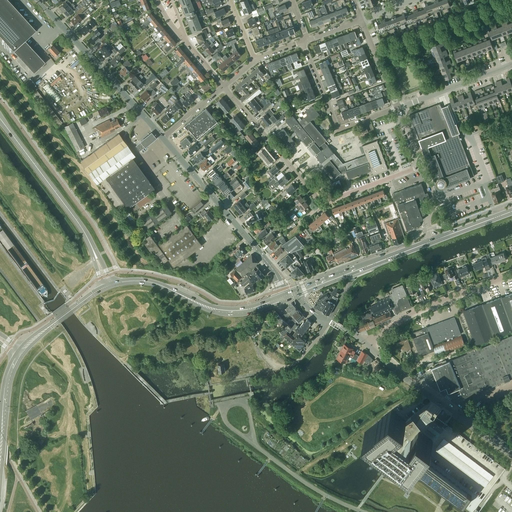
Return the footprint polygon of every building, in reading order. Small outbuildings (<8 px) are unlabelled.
[(0,0),(0,34),(34,72),(45,62),(22,36),(33,26),(9,0),(0,0)] [(59,7),(63,11),(71,3),(70,1),(68,0),(63,0),(65,2),(59,7)] [(89,0),(88,0),(87,1),(85,0),(84,0),(74,10),(78,14),(71,20),(75,25),(82,19),(80,16),(84,12),(87,15),(89,13),(90,15),(95,10),(93,8),(91,10),(89,8),(93,4),(89,0)] [(312,3),(317,0),(316,0),(308,0),(302,2),(305,9),(313,6),(312,3)] [(338,3),(343,15),(349,13),(347,7),(343,9),(341,3),(345,2),(343,0),(339,0),(337,1),(338,3)] [(438,0),(437,0),(436,1),(440,10),(443,9),(444,13),(446,12),(442,0),(439,2),(438,0)] [(443,0),(442,0),(446,12),(449,11),(447,7),(450,6),(448,0),(443,0)] [(436,11),(440,10),(436,1),(434,1),(434,3),(431,4),(436,16),(438,15),(436,11)] [(141,4),(143,9),(140,10),(140,12),(144,11),(144,10),(149,8),(146,2),(141,4)] [(181,6),(187,19),(196,16),(191,2),(181,6)] [(72,4),(71,3),(63,11),(67,16),(75,8),(74,6),(75,6),(73,3),(72,4)] [(336,18),(343,15),(338,3),(336,4),(338,10),(334,12),(336,18)] [(285,4),(278,7),(276,8),(277,11),(275,12),(275,13),(273,13),(275,18),(277,17),(281,16),(280,12),(287,9),(285,4)] [(425,5),(426,7),(429,14),(432,13),(433,17),(436,16),(431,4),(428,6),(427,4),(425,5)] [(249,5),(242,8),(245,14),(255,10),(254,8),(250,9),(249,5)] [(328,14),(330,20),(336,18),(334,12),(333,9),(331,5),(329,6),(330,10),(331,10),(332,13),(328,14)] [(325,15),(322,16),(321,17),(324,22),(330,20),(328,14),(327,14),(325,7),(323,8),(325,15)] [(424,9),(421,10),(426,22),(428,21),(426,17),(430,16),(429,14),(426,7),(424,7),(424,9)] [(214,12),(217,20),(220,19),(221,18),(220,16),(226,13),(224,8),(214,12)] [(313,20),(309,21),(311,27),(318,25),(315,19),(312,10),(308,12),(307,12),(308,15),(309,15),(310,18),(312,17),(313,20)] [(318,15),(319,17),(315,19),(318,25),(324,22),(321,17),(322,16),(321,14),(320,14),(319,10),(317,11),(318,15)] [(417,10),(415,11),(419,20),(422,19),(424,23),(426,22),(421,10),(418,12),(417,10)] [(414,13),(411,14),(415,26),(417,25),(416,21),(419,20),(415,11),(413,11),(414,13)] [(148,24),(150,22),(150,21),(154,18),(150,13),(146,16),(149,20),(146,22),(148,24)] [(402,15),(399,17),(404,28),(406,27),(404,23),(407,22),(405,15),(404,13),(402,14),(402,15)] [(415,26),(411,14),(407,16),(407,14),(405,15),(407,22),(408,24),(411,23),(413,27),(415,26)] [(192,33),(201,29),(196,16),(187,19),(192,33)] [(256,22),(259,20),(257,16),(247,20),(249,26),(256,23),(256,22)] [(396,16),(393,17),(397,26),(400,25),(401,29),(404,28),(399,17),(396,18),(396,16)] [(392,19),(389,21),(393,32),(395,31),(394,27),(397,26),(393,17),(391,18),(392,19)] [(152,29),(155,27),(154,27),(159,23),(154,18),(150,21),(150,22),(153,25),(150,27),(152,29)] [(220,19),(217,20),(210,23),(211,26),(217,24),(217,25),(219,24),(220,27),(222,26),(223,27),(230,24),(228,18),(221,21),(220,19)] [(84,35),(95,25),(90,20),(80,30),(84,35)] [(385,20),(383,21),(386,30),(389,29),(391,33),(393,32),(389,21),(386,22),(385,20)] [(511,32),(511,27),(510,23),(508,24),(506,20),(503,21),(508,33),(511,32)] [(277,27),(273,29),(275,33),(274,33),(277,40),(283,37),(280,31),(281,31),(277,21),(275,21),(277,27)] [(381,32),(386,30),(383,21),(380,22),(381,23),(378,25),(380,30),(378,30),(379,35),(382,34),(381,32)] [(508,33),(503,21),(501,22),(502,26),(500,27),(503,35),(508,33)] [(113,22),(108,26),(112,31),(117,27),(113,22)] [(291,27),(288,28),(287,29),(289,35),(296,33),(293,26),(291,22),(289,23),(291,27)] [(163,28),(159,23),(154,27),(155,27),(157,30),(155,32),(156,34),(159,32),(158,32),(163,28)] [(285,29),(281,31),(280,31),(283,37),(289,35),(287,29),(288,28),(286,24),(284,25),(285,29)] [(503,35),(500,27),(497,28),(495,24),(493,25),(498,37),(503,35)] [(498,37),(493,25),(490,26),(492,30),(489,31),(492,40),(498,37)] [(161,39),(163,37),(167,33),(163,28),(158,32),(159,32),(162,35),(159,37),(161,39)] [(227,37),(234,34),(232,28),(225,31),(224,29),(216,32),(217,35),(222,33),(224,37),(227,36),(227,37)] [(267,31),(269,35),(268,36),(270,42),(277,40),(274,33),(275,33),(273,29),(273,28),(267,30),(267,31)] [(100,38),(98,35),(101,33),(99,30),(98,31),(97,29),(94,32),(95,33),(89,39),(93,44),(100,38)] [(200,44),(205,49),(210,45),(209,44),(212,42),(209,39),(212,37),(209,33),(206,34),(206,33),(207,33),(205,29),(201,31),(204,38),(203,39),(201,34),(195,36),(197,41),(198,41),(199,44),(200,44)] [(260,30),(258,31),(260,34),(261,33),(263,38),(262,38),(264,44),(270,42),(268,36),(269,35),(267,31),(265,32),(267,36),(263,38),(260,30)] [(258,47),(264,44),(262,38),(263,38),(261,33),(260,34),(258,31),(253,33),(254,36),(259,34),(260,39),(256,41),(258,47)] [(356,31),(349,33),(352,39),(356,38),(357,41),(355,42),(357,46),(361,44),(358,37),(356,31)] [(165,44),(167,42),(171,38),(167,33),(163,37),(166,40),(163,43),(165,44)] [(355,45),(352,39),(349,33),(343,35),(346,42),(346,41),(350,40),(352,46),(355,45)] [(48,35),(38,45),(40,47),(50,37),(48,35)] [(343,35),(338,38),(340,44),(341,44),(344,42),(347,48),(349,47),(346,41),(346,42),(343,35)] [(97,49),(101,53),(108,47),(111,45),(108,42),(109,41),(106,37),(101,41),(103,43),(97,49)] [(176,43),(171,38),(167,42),(169,45),(164,49),(167,51),(172,47),(176,43)] [(338,38),(332,40),(334,46),(335,46),(339,44),(341,50),(343,49),(341,44),(340,44),(338,38)] [(234,60),(236,59),(241,55),(236,50),(233,43),(236,42),(235,39),(226,43),(227,45),(225,45),(223,46),(224,48),(231,45),(234,52),(230,55),(234,60)] [(484,40),(484,41),(488,50),(493,48),(490,39),(487,40),(486,39),(484,40)] [(336,50),(335,46),(334,46),(332,40),(326,42),(328,48),(329,48),(333,47),(334,51),(336,50)] [(483,52),(488,50),(484,41),(482,42),(481,41),(479,41),(479,43),(483,52)] [(205,49),(209,54),(214,50),(211,46),(214,44),(212,42),(209,44),(210,45),(205,49)] [(326,42),(320,44),(322,50),(323,50),(327,49),(328,53),(329,55),(331,54),(329,48),(328,48),(326,42)] [(433,52),(441,49),(440,46),(444,45),(443,42),(431,46),(433,52)] [(478,54),(483,52),(479,43),(477,44),(476,42),(474,43),(474,45),(478,54)] [(108,47),(101,53),(105,58),(111,52),(113,54),(117,51),(123,46),(120,43),(115,47),(114,46),(110,50),(108,47)] [(43,53),(46,55),(50,51),(55,56),(59,52),(52,44),(48,48),(43,53)] [(325,56),(323,50),(322,50),(320,44),(314,46),(317,53),(321,51),(322,54),(318,56),(319,59),(325,56)] [(468,45),(469,47),(473,56),(478,54),(474,45),(472,46),(471,44),(468,45)] [(123,46),(117,51),(120,54),(126,49),(123,46)] [(357,51),(358,54),(359,55),(365,53),(363,46),(357,49),(356,49),(352,50),(353,53),(357,51)] [(468,58),(473,56),(469,47),(467,48),(466,46),(463,47),(464,49),(468,58)] [(179,56),(183,52),(179,47),(174,50),(178,54),(175,56),(176,58),(179,56)] [(458,49),(459,51),(462,60),(468,58),(464,49),(461,50),(461,48),(458,49)] [(457,62),(462,60),(459,51),(456,52),(456,50),(453,51),(457,62)] [(181,63),(183,61),(188,57),(183,52),(179,56),(182,59),(179,61),(181,63)] [(219,58),(221,56),(218,53),(217,52),(211,56),(215,61),(219,58)] [(435,57),(437,62),(445,59),(444,57),(448,55),(447,52),(435,57)] [(117,60),(120,58),(121,56),(118,53),(114,57),(109,62),(113,67),(114,66),(115,66),(117,64),(116,64),(119,62),(117,60)] [(293,61),(295,66),(294,66),(295,68),(302,66),(301,62),(298,64),(297,60),(300,59),(297,53),(291,55),(294,61),(293,61)] [(361,61),(368,58),(365,53),(359,55),(358,54),(354,56),(355,58),(359,56),(361,60),(361,61)] [(224,60),(228,65),(234,60),(230,55),(224,60)] [(291,55),(285,57),(288,63),(287,63),(290,70),(293,69),(292,66),(291,67),(289,63),(293,61),(294,61),(291,55)] [(225,68),(227,67),(228,65),(224,60),(221,56),(219,58),(222,62),(218,66),(222,71),(222,70),(223,71),(226,69),(225,68)] [(185,68),(188,66),(192,62),(188,57),(183,61),(186,64),(184,66),(185,68)] [(283,65),(287,63),(288,63),(285,57),(279,59),(282,65),(281,66),(284,73),(286,72),(283,65)] [(362,62),(363,66),(363,67),(370,64),(368,58),(361,61),(361,60),(357,62),(357,63),(357,64),(362,62)] [(279,59),(274,61),(276,68),(275,68),(278,75),(280,74),(278,67),(281,66),(282,65),(279,59)] [(332,63),(330,64),(328,59),(320,63),(322,68),(328,66),(329,67),(333,65),(332,63)] [(126,68),(130,63),(127,60),(122,64),(124,67),(118,72),(123,77),(129,71),(126,68)] [(272,69),(275,68),(276,68),(274,61),(268,64),(269,66),(270,69),(269,70),(271,75),(273,74),(272,69)] [(189,73),(190,73),(192,71),(196,67),(192,62),(188,66),(191,69),(188,72),(189,73)] [(372,70),(370,64),(363,67),(363,66),(359,68),(360,69),(364,68),(365,71),(366,73),(372,70)] [(439,67),(442,74),(452,70),(451,68),(448,68),(447,64),(439,67)] [(331,72),(331,73),(335,71),(335,69),(330,70),(329,67),(328,66),(322,68),(324,74),(331,72)] [(194,78),(196,76),(200,72),(196,67),(192,71),(190,73),(193,76),(192,77),(194,78)] [(258,76),(257,76),(259,78),(264,74),(258,67),(254,71),(258,76)] [(298,73),(300,76),(300,77),(306,74),(304,68),(298,71),(293,72),(294,75),(298,73)] [(366,74),(368,77),(368,78),(375,75),(372,70),(366,73),(365,71),(361,73),(362,75),(366,74)] [(452,70),(442,74),(444,81),(452,78),(450,73),(452,72),(452,70)] [(258,76),(254,71),(249,75),(253,80),(257,76),(258,76)] [(205,77),(200,72),(196,76),(199,80),(197,82),(198,83),(201,81),(205,77)] [(333,77),(333,78),(338,76),(337,74),(333,76),(331,73),(331,72),(324,74),(327,80),(333,77)] [(128,83),(131,87),(138,80),(142,77),(140,74),(136,78),(134,75),(131,78),(132,79),(128,83)] [(298,79),(299,83),(302,82),(302,83),(309,80),(306,74),(300,77),(300,76),(295,78),(296,80),(298,79)] [(53,85),(62,77),(60,75),(52,83),(53,85)] [(152,75),(144,83),(146,85),(154,78),(152,75)] [(253,80),(249,75),(244,79),(248,83),(253,80)] [(377,81),(375,75),(368,78),(368,77),(364,79),(365,81),(369,79),(371,84),(377,81)] [(333,77),(327,80),(329,86),(335,83),(336,84),(340,82),(339,80),(335,82),(333,78),(333,77)] [(248,83),(244,79),(240,83),(244,87),(246,85),(252,93),(254,91),(248,83)] [(143,85),(138,80),(131,87),(135,90),(139,86),(140,87),(143,85)] [(305,89),(311,86),(309,80),(302,83),(302,82),(299,83),(298,84),(300,89),(304,88),(305,89)] [(498,81),(503,94),(508,92),(505,83),(502,84),(501,80),(498,81)] [(155,92),(153,89),(158,85),(155,81),(139,95),(144,101),(150,95),(151,96),(155,92)] [(498,96),(503,94),(498,81),(496,82),(497,86),(494,87),(496,91),(498,96)] [(56,102),(62,97),(48,82),(42,87),(56,102)] [(204,91),(210,86),(207,82),(201,87),(199,89),(201,92),(204,90),(204,91)] [(329,86),(331,92),(338,89),(338,90),(343,88),(342,86),(341,86),(340,82),(336,84),(335,83),(329,86)] [(239,91),(241,90),(245,95),(243,96),(245,99),(250,95),(248,92),(244,87),(240,83),(235,87),(239,91)] [(163,84),(158,88),(163,94),(168,89),(163,84)] [(305,90),(307,93),(307,94),(314,92),(311,86),(305,89),(304,88),(300,89),(301,91),(305,90)] [(338,89),(331,92),(334,97),(340,95),(345,94),(344,91),(340,93),(338,90),(338,89)] [(499,100),(498,96),(496,91),(493,92),(493,91),(490,92),(491,93),(494,102),(499,100)] [(188,96),(186,98),(190,103),(194,100),(190,95),(191,94),(188,92),(186,94),(188,96)] [(307,94),(307,93),(302,95),(303,97),(308,95),(309,100),(316,98),(314,92),(307,94)] [(475,103),(471,92),(468,93),(469,97),(467,98),(470,105),(475,103)] [(182,105),(178,100),(177,99),(176,96),(174,93),(171,96),(176,101),(175,102),(179,107),(182,105)] [(377,100),(379,106),(385,104),(382,98),(383,97),(381,93),(376,95),(378,99),(377,100)] [(494,102),(491,93),(488,94),(488,93),(485,94),(486,95),(489,104),(494,102)] [(248,102),(252,107),(262,99),(261,97),(260,98),(257,94),(248,102)] [(489,104),(486,95),(483,96),(483,94),(480,95),(481,97),(484,106),(489,104)] [(378,99),(376,95),(374,96),(374,97),(370,98),(372,102),(371,102),(373,108),(379,106),(377,100),(378,99)] [(470,105),(467,98),(464,99),(463,95),(460,96),(464,107),(470,105)] [(164,112),(165,113),(160,118),(164,123),(170,118),(169,117),(180,108),(175,103),(176,102),(171,96),(166,101),(171,106),(164,112)] [(484,106),(481,97),(478,98),(477,96),(475,97),(479,108),(484,106)] [(186,107),(190,103),(186,98),(183,100),(181,97),(179,100),(181,103),(182,102),(186,107)] [(216,102),(221,107),(226,103),(221,97),(216,102)] [(372,102),(370,98),(370,97),(368,98),(369,102),(366,104),(365,104),(367,110),(373,108),(371,102),(372,102)] [(459,109),(457,101),(454,102),(453,98),(450,99),(454,111),(459,109)] [(262,99),(252,107),(256,112),(261,108),(263,111),(271,104),(269,101),(264,105),(262,102),(264,101),(262,99)] [(359,106),(361,112),(367,110),(365,104),(366,104),(364,99),(362,100),(364,104),(360,106),(359,106)] [(162,109),(157,103),(156,101),(152,104),(154,106),(151,108),(156,114),(162,109)] [(353,108),(356,115),(361,112),(359,106),(360,106),(358,101),(356,102),(358,107),(354,108),(353,108)] [(231,108),(226,103),(221,107),(224,111),(223,112),(224,114),(226,113),(231,108)] [(458,133),(452,136),(440,103),(427,108),(424,109),(410,115),(416,133),(417,133),(419,139),(419,140),(422,149),(423,148),(426,157),(435,182),(436,182),(436,183),(436,184),(437,185),(438,186),(439,187),(440,187),(441,188),(442,188),(442,187),(443,187),(444,187),(445,186),(446,187),(465,179),(468,178),(474,176),(471,167),(458,133)] [(261,118),(265,122),(273,114),(274,113),(270,109),(273,106),(271,104),(263,111),(266,114),(261,118)] [(347,110),(350,117),(356,115),(353,108),(354,108),(353,104),(350,104),(352,109),(348,110),(347,110)] [(292,115),(286,120),(295,131),(289,136),(283,128),(278,133),(290,148),(296,143),(291,138),(297,133),(296,133),(311,121),(313,119),(314,120),(320,115),(312,105),(305,112),(307,115),(301,120),(298,122),(296,120),(292,115)] [(345,106),(346,111),(341,113),(344,119),(350,117),(347,110),(348,110),(347,106),(345,106)] [(101,117),(109,112),(106,107),(101,109),(100,109),(92,113),(94,116),(99,114),(101,117)] [(185,125),(189,130),(190,129),(192,132),(187,136),(186,137),(180,142),(185,147),(191,142),(194,140),(196,142),(219,122),(206,107),(185,125)] [(231,119),(235,124),(240,120),(236,114),(231,119)] [(275,117),(273,114),(265,122),(268,126),(273,122),(273,123),(276,120),(274,117),(275,117)] [(84,117),(79,120),(82,125),(87,122),(84,117)] [(114,129),(121,126),(117,118),(110,121),(109,120),(96,126),(101,137),(115,130),(114,129)] [(240,120),(235,124),(238,128),(237,128),(239,130),(236,132),(238,134),(241,132),(239,130),(245,125),(240,120)] [(326,140),(311,121),(296,133),(297,133),(307,146),(308,147),(307,148),(314,156),(315,155),(316,156),(323,165),(324,165),(334,178),(339,174),(341,174),(343,173),(344,172),(346,172),(349,178),(367,172),(371,170),(373,174),(373,175),(388,169),(388,170),(388,169),(387,166),(377,141),(378,140),(377,140),(362,146),(363,146),(366,155),(358,158),(343,164),(328,146),(324,142),(326,140)] [(77,151),(85,147),(72,122),(64,126),(77,151)] [(152,131),(140,140),(145,146),(157,137),(152,131)] [(245,135),(245,136),(244,136),(242,134),(240,136),(242,139),(244,137),(246,139),(247,138),(249,141),(255,137),(250,131),(245,135)] [(89,173),(127,145),(119,134),(81,161),(89,173)] [(215,138),(212,136),(203,144),(205,147),(215,138)] [(259,143),(255,137),(249,141),(252,145),(251,146),(253,147),(251,149),(253,152),(255,149),(254,147),(259,143)] [(221,139),(210,149),(213,153),(225,143),(221,139)] [(201,148),(200,146),(204,143),(203,141),(201,141),(198,144),(196,142),(188,148),(189,150),(188,151),(191,154),(192,153),(193,154),(201,148)] [(144,147),(140,142),(136,146),(140,151),(144,147)] [(234,148),(231,143),(226,147),(230,152),(234,148)] [(138,200),(155,188),(133,158),(135,156),(127,145),(89,173),(97,184),(106,178),(128,208),(131,205),(138,200)] [(261,155),(264,158),(269,154),(264,148),(259,153),(258,153),(257,151),(254,153),(256,155),(258,154),(260,156),(261,155)] [(197,163),(205,157),(201,151),(193,158),(197,163)] [(212,165),(211,163),(214,160),(216,158),(213,154),(208,158),(200,165),(204,170),(209,166),(210,167),(212,165)] [(269,154),(264,158),(267,161),(265,162),(267,164),(265,166),(264,167),(266,169),(267,168),(267,169),(270,166),(268,164),(274,159),(269,154)] [(229,166),(235,161),(233,158),(227,163),(229,166)] [(267,179),(270,182),(276,177),(274,174),(280,169),(276,164),(270,170),(267,172),(271,176),(267,179)] [(210,177),(222,167),(221,165),(215,169),(213,167),(207,173),(210,177)] [(213,180),(220,175),(218,173),(223,169),(222,167),(210,177),(213,180)] [(220,175),(213,180),(216,184),(231,172),(229,170),(221,177),(220,175)] [(231,172),(216,184),(219,188),(226,182),(224,180),(232,174),(231,172)] [(504,181),(502,174),(496,177),(499,183),(504,181)] [(276,177),(270,182),(268,184),(273,189),(280,183),(282,185),(289,180),(285,175),(279,180),(276,177)] [(226,182),(219,188),(222,192),(237,179),(235,178),(227,184),(226,182)] [(237,179),(222,192),(225,195),(232,190),(230,188),(238,181),(237,179)] [(248,179),(244,182),(247,187),(248,186),(249,188),(252,185),(251,184),(252,184),(248,179)] [(341,185),(339,180),(330,183),(332,189),(341,185)] [(401,213),(407,231),(419,227),(421,224),(419,221),(423,219),(422,215),(424,214),(426,212),(425,209),(424,207),(421,206),(420,202),(430,199),(428,194),(425,195),(421,183),(392,194),(395,201),(397,200),(400,211),(406,209),(407,211),(401,213)] [(290,194),(296,189),(292,184),(286,189),(281,194),(283,196),(288,192),(290,194)] [(501,190),(502,190),(501,186),(495,187),(496,192),(493,193),(496,202),(504,200),(501,190)] [(385,194),(383,189),(377,192),(379,197),(383,196),(385,200),(387,199),(386,194),(385,194)] [(381,201),(379,197),(377,192),(370,194),(373,200),(373,199),(377,198),(379,202),(381,201)] [(375,204),(373,199),(373,200),(370,194),(364,197),(366,202),(367,202),(371,200),(372,205),(375,204)] [(294,204),(296,207),(305,200),(302,197),(303,197),(301,195),(300,195),(294,200),(296,202),(294,204)] [(368,206),(367,202),(366,202),(364,197),(358,199),(360,204),(364,203),(366,207),(368,206)] [(234,205),(237,210),(243,205),(241,202),(242,201),(241,199),(234,205)] [(362,208),(360,204),(358,199),(351,201),(353,207),(354,206),(358,205),(359,209),(362,208)] [(138,200),(131,205),(135,210),(142,205),(138,200)] [(301,208),(303,210),(309,205),(308,204),(309,204),(307,202),(307,203),(305,200),(296,207),(299,210),(301,208)] [(201,201),(191,209),(194,213),(204,205),(201,201)] [(355,211),(354,206),(353,207),(351,201),(345,204),(347,209),(348,209),(352,207),(353,212),(355,211)] [(243,205),(237,210),(241,215),(247,210),(247,209),(248,208),(247,207),(249,205),(246,202),(243,205)] [(137,224),(138,225),(143,233),(172,212),(166,204),(137,224)] [(349,213),(348,209),(347,209),(345,204),(339,206),(341,211),(345,210),(347,214),(349,213)] [(343,216),(341,211),(339,206),(332,209),(334,214),(339,212),(340,216),(343,216)] [(295,212),(291,207),(286,212),(290,216),(295,212)] [(124,211),(120,214),(126,223),(133,218),(127,210),(126,211),(125,209),(124,211)] [(210,220),(214,216),(208,210),(206,212),(204,210),(200,213),(203,216),(205,215),(210,220)] [(330,216),(332,220),(334,218),(331,215),(327,210),(325,212),(329,216),(330,216)] [(329,216),(325,212),(320,216),(324,221),(328,218),(330,221),(332,220),(330,216),(329,216)] [(260,222),(264,219),(262,216),(262,217),(260,214),(251,217),(246,221),(250,225),(253,222),(252,222),(256,221),(256,220),(258,220),(260,222)] [(327,224),(324,221),(320,216),(314,220),(319,226),(319,225),(322,223),(325,226),(327,224)] [(392,239),(394,245),(404,241),(403,239),(405,238),(398,219),(384,223),(388,234),(389,234),(391,239),(392,239)] [(296,225),(293,220),(285,226),(288,231),(296,225)] [(322,229),(319,225),(319,226),(314,220),(309,225),(310,227),(308,229),(311,233),(314,230),(314,229),(317,227),(320,230),(322,229)] [(382,239),(376,222),(375,220),(366,223),(367,225),(366,226),(369,233),(370,236),(372,236),(377,251),(382,249),(381,246),(379,240),(382,239)] [(268,226),(271,224),(268,221),(264,223),(260,226),(259,224),(253,229),(257,233),(259,231),(260,232),(263,229),(266,225),(268,226)] [(152,233),(150,234),(145,237),(148,240),(144,243),(150,251),(154,249),(156,252),(155,253),(156,255),(158,254),(164,262),(168,259),(173,266),(201,246),(186,225),(158,245),(151,236),(153,235),(152,233)] [(262,239),(272,230),(269,227),(266,230),(265,228),(258,234),(259,235),(259,236),(262,239)] [(269,244),(276,237),(278,236),(274,231),(272,233),(272,232),(265,239),(264,241),(267,244),(268,243),(269,244)] [(287,245),(284,248),(289,254),(292,252),(293,252),(295,251),(299,259),(301,263),(304,262),(302,257),(303,256),(299,250),(306,247),(296,234),(285,242),(287,245)] [(272,250),(282,242),(285,239),(284,237),(282,235),(278,238),(269,246),(272,250)] [(359,238),(363,252),(369,251),(366,243),(369,242),(368,237),(365,238),(363,235),(359,236),(359,238)] [(370,236),(368,237),(370,241),(370,240),(372,243),(369,244),(371,249),(372,253),(377,251),(372,236),(370,236)] [(351,242),(338,249),(338,250),(333,253),(336,260),(338,264),(344,261),(345,262),(358,256),(351,242)] [(284,248),(286,246),(284,244),(281,247),(281,246),(274,252),(275,253),(278,256),(284,251),(283,249),(284,248)] [(232,248),(228,251),(230,254),(233,251),(239,257),(236,259),(238,261),(240,259),(246,253),(240,245),(235,250),(232,248)] [(326,256),(329,263),(336,260),(333,253),(331,250),(328,251),(330,254),(329,255),(328,253),(325,254),(326,256)] [(281,260),(291,272),(301,264),(297,257),(293,252),(292,252),(289,254),(288,254),(281,260)] [(493,264),(506,259),(504,252),(495,256),(491,258),(493,264)] [(238,281),(256,264),(259,262),(252,254),(230,273),(233,277),(234,276),(238,281)] [(482,260),(473,263),(475,269),(484,266),(486,270),(490,268),(486,256),(481,258),(482,260)] [(308,272),(314,269),(310,259),(304,261),(304,262),(308,272)] [(301,264),(291,272),(295,277),(304,273),(300,270),(302,268),(301,264)] [(257,265),(247,274),(254,282),(259,277),(260,279),(265,275),(257,265)] [(467,266),(459,269),(456,270),(458,275),(459,278),(466,276),(465,274),(469,273),(467,266)] [(445,270),(446,270),(445,270),(446,273),(444,274),(447,281),(449,280),(449,278),(453,276),(454,280),(458,278),(456,274),(453,267),(445,270)] [(441,282),(441,281),(443,279),(441,274),(439,275),(438,273),(430,276),(434,285),(441,282)] [(256,290),(254,287),(253,283),(254,282),(247,274),(244,277),(245,278),(241,282),(244,286),(249,282),(251,285),(245,288),(247,294),(256,290)] [(430,285),(428,286),(424,279),(419,281),(423,289),(426,287),(428,291),(432,290),(430,285)] [(413,284),(407,286),(411,294),(415,292),(417,296),(420,295),(419,290),(416,291),(413,284)] [(391,290),(392,293),(389,295),(390,297),(389,297),(394,308),(398,306),(400,311),(411,306),(403,285),(391,290)] [(331,295),(332,296),(333,295),(338,298),(338,297),(337,297),(340,290),(335,287),(332,292),(331,293),(332,294),(331,295)] [(331,299),(332,296),(331,295),(332,294),(331,293),(332,292),(330,291),(319,297),(324,299),(328,297),(331,299)] [(511,293),(501,298),(511,328),(511,293)] [(324,299),(319,297),(314,307),(322,312),(329,315),(338,298),(333,295),(332,296),(331,299),(328,297),(324,299)] [(389,297),(375,303),(376,304),(370,307),(372,311),(361,315),(364,322),(370,319),(371,320),(375,318),(375,317),(394,308),(389,297)] [(463,311),(463,312),(459,313),(471,346),(475,345),(476,347),(482,345),(493,340),(493,338),(511,330),(511,328),(501,298),(480,305),(463,311)] [(282,315),(283,317),(295,306),(292,303),(285,309),(287,311),(282,315)] [(283,317),(285,319),(286,320),(288,318),(287,317),(290,314),(292,316),(298,310),(295,306),(283,317)] [(291,320),(288,323),(289,324),(302,313),(298,310),(292,316),(294,317),(294,318),(291,320)] [(393,317),(390,311),(381,316),(373,319),(373,320),(368,322),(367,321),(364,322),(360,323),(360,324),(357,326),(356,325),(351,327),(355,331),(359,332),(371,328),(376,325),(393,317)] [(302,313),(289,324),(294,329),(295,328),(298,326),(295,322),(297,321),(299,323),(305,317),(302,313)] [(277,316),(278,318),(273,322),(277,322),(284,324),(285,325),(280,330),(285,334),(288,330),(290,332),(292,328),(293,330),(294,329),(289,324),(288,323),(287,323),(286,322),(279,314),(277,316)] [(428,332),(433,344),(461,334),(454,317),(426,327),(428,332)] [(298,325),(298,326),(295,328),(302,334),(311,324),(311,322),(307,319),(305,322),(304,321),(300,327),(298,325)] [(425,328),(422,329),(411,333),(413,338),(413,337),(420,355),(434,350),(433,345),(433,344),(428,332),(426,327),(425,328)] [(289,333),(290,332),(288,330),(285,334),(283,336),(289,341),(288,342),(288,343),(288,344),(289,344),(290,344),(290,343),(291,343),(300,350),(308,341),(299,333),(299,334),(296,331),(293,335),(294,336),(293,337),(289,333)] [(247,352),(255,351),(255,346),(252,346),(251,334),(245,334),(247,352)] [(437,356),(465,345),(461,335),(433,346),(437,356)] [(511,335),(502,339),(511,362),(511,335)] [(403,352),(411,349),(407,338),(396,343),(398,349),(402,348),(403,352)] [(455,390),(458,388),(458,389),(459,388),(463,399),(469,397),(511,378),(511,362),(502,339),(481,348),(480,346),(478,346),(477,347),(475,348),(475,347),(474,348),(473,349),(472,349),(471,350),(471,349),(470,350),(466,351),(467,353),(450,361),(447,362),(443,364),(432,368),(441,389),(453,384),(454,386),(455,390)] [(357,361),(363,364),(364,361),(370,364),(373,359),(367,354),(362,351),(359,356),(354,353),(355,351),(348,347),(344,345),(342,348),(341,351),(341,352),(337,359),(346,363),(347,360),(348,358),(349,356),(351,358),(352,360),(355,362),(357,361)] [(248,368),(259,368),(258,352),(247,352),(248,368)] [(245,370),(245,369),(244,364),(243,357),(237,358),(237,355),(232,356),(233,363),(230,363),(224,364),(224,363),(218,364),(219,373),(225,371),(225,372),(230,371),(230,373),(245,370)] [(433,444),(419,434),(412,443),(397,431),(406,424),(392,413),(364,436),(378,447),(395,460),(396,461),(411,472),(413,470),(463,507),(472,496),(421,460),(424,456),(433,444)] [(445,423),(436,417),(433,421),(442,428),(445,423)] [(493,476),(443,438),(436,448),(485,485),(493,476)]
